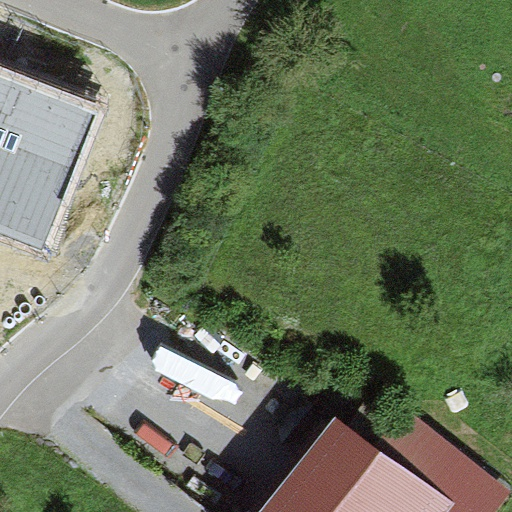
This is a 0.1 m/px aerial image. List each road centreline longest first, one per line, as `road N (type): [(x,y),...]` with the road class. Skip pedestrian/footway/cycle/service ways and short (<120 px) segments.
road 1 (residential): [(192,62),(161,175),(122,261),(0,388)]
road 2 (residential): [(33,0),(192,62)]
